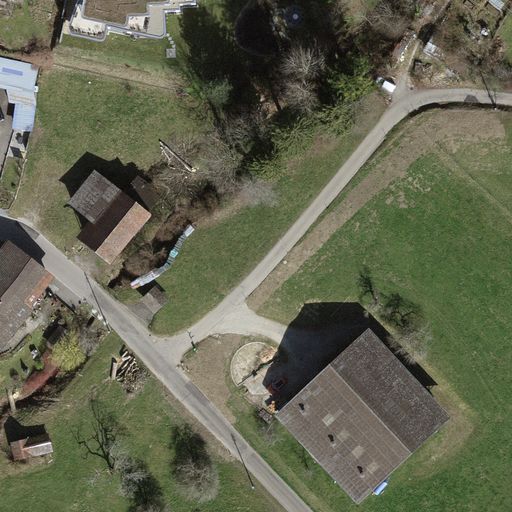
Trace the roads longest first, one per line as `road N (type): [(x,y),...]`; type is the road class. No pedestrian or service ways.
road 1 (track): [(163,367),(380,129)]
road 2 (residential): [(0,227),(68,274),(163,367)]
road 3 (unclassified): [(163,367),(298,511)]
road 4 (track): [(380,129),(412,101),(473,94),(511,101)]
